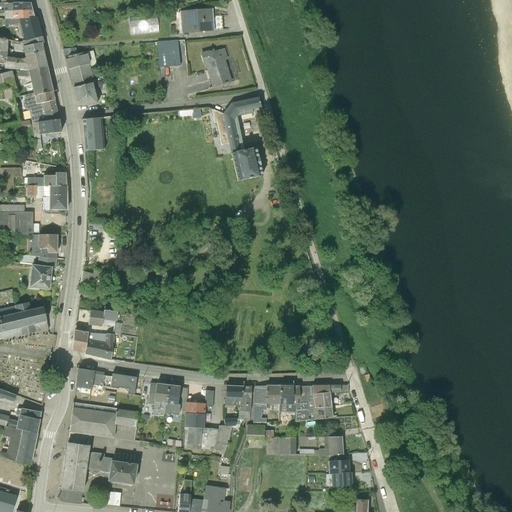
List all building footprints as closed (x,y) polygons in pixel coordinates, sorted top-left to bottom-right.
[(28,0),(22,0),(23,3),(11,2),(11,4),(7,4),(0,3),(0,7),(3,8),(3,12),(12,12),(17,12),(32,12),(31,11),(31,10),(30,8),(30,5),(29,3),(28,0)] [(155,10),(145,11),(146,19),(156,18),(155,10)] [(211,10),(178,12),(180,34),(213,32),(211,10)] [(12,12),(3,12),(4,19),(1,19),(1,24),(1,26),(13,25),(19,24),(21,34),(22,34),(30,32),(38,30),(41,30),(38,21),(37,17),(33,17),(32,12),(17,12),(12,12)] [(32,51),(42,50),(41,43),(45,42),(41,30),(38,30),(30,32),(22,34),(21,34),(22,41),(25,44),(27,51),(32,51)] [(0,67),(5,67),(17,66),(23,65),(29,64),(35,63),(45,61),(42,50),(32,51),(27,51),(25,44),(22,41),(20,41),(24,58),(6,57),(6,54),(7,47),(7,44),(7,40),(0,38),(0,67)] [(176,41),(156,42),(158,68),(179,67),(176,41)] [(64,58),(76,55),(75,48),(62,50),(64,58)] [(212,50),(199,54),(202,65),(204,64),(211,89),(231,83),(224,61),(227,60),(223,49),(218,51),(213,52),(212,50)] [(86,54),(88,63),(89,67),(96,66),(92,51),(85,53),(86,54)] [(76,55),(64,58),(65,60),(67,69),(88,63),(86,54),(85,53),(76,55)] [(50,82),(45,61),(35,63),(29,64),(23,65),(17,66),(5,67),(0,67),(0,86),(10,83),(11,89),(12,93),(17,92),(16,91),(14,80),(13,75),(12,70),(11,69),(16,70),(15,74),(22,76),(23,79),(26,90),(26,91),(34,89),(34,92),(51,87),(51,85),(50,82)] [(88,63),(67,69),(72,88),(92,83),(94,83),(89,67),(88,63)] [(10,83),(0,86),(0,91),(2,91),(3,95),(4,100),(11,98),(17,95),(17,92),(12,93),(11,89),(10,83)] [(92,83),(72,88),(76,103),(80,106),(97,104),(92,83)] [(34,89),(26,91),(27,95),(26,95),(23,95),(22,106),(24,109),(26,110),(28,110),(29,113),(29,114),(30,120),(37,119),(38,119),(58,116),(57,111),(55,103),(52,92),(51,87),(34,92),(34,89)] [(222,115),(227,142),(229,154),(239,151),(233,120),(238,113),(260,108),(257,98),(230,104),(222,114),(222,115)] [(220,145),(227,142),(222,115),(213,110),(211,109),(213,123),(215,122),(220,145)] [(37,119),(30,120),(32,134),(34,149),(40,148),(39,134),(59,133),(59,119),(58,116),(38,119),(37,119)] [(101,118),(81,120),(84,151),(104,150),(101,118)] [(29,120),(3,125),(4,130),(30,125),(29,120)] [(239,151),(229,154),(236,182),(262,177),(255,148),(239,151)] [(0,168),(0,177),(20,178),(20,169),(0,168)] [(42,178),(42,187),(48,187),(65,186),(64,173),(54,173),(54,177),(42,176),(42,178)] [(26,178),(26,183),(26,187),(35,187),(42,187),(42,178),(26,178)] [(48,211),(58,211),(66,211),(65,186),(48,187),(48,211)] [(35,187),(26,187),(26,196),(35,196),(35,187)] [(42,187),(35,187),(35,196),(35,199),(41,199),(41,213),(58,213),(58,211),(48,211),(48,187),(42,187)] [(31,236),(32,224),(32,212),(23,212),(23,206),(0,205),(0,235),(7,236),(26,236),(31,236)] [(37,236),(37,250),(43,249),(46,249),(46,254),(56,254),(57,254),(56,235),(39,235),(37,235),(37,236)] [(37,257),(56,259),(56,254),(46,254),(46,249),(43,249),(37,250),(37,257)] [(34,250),(33,256),(25,256),(20,257),(19,263),(30,265),(51,267),(51,270),(55,270),(56,259),(37,257),(37,250),(34,250)] [(51,267),(30,265),(27,289),(48,291),(51,270),(51,267)] [(82,272),(80,284),(92,287),(93,280),(99,281),(100,271),(93,269),(92,274),(82,272)] [(0,340),(21,335),(21,336),(34,332),(34,334),(47,331),(45,321),(41,307),(29,310),(27,303),(14,306),(13,307),(0,309),(0,340)] [(89,310),(87,326),(101,327),(102,320),(115,322),(116,312),(103,310),(102,312),(89,310)] [(111,335),(113,335),(119,335),(121,324),(115,323),(114,324),(111,335)] [(72,342),(86,340),(87,333),(85,332),(74,330),(72,342)] [(86,340),(95,342),(104,343),(104,334),(87,333),(86,340)] [(104,334),(104,343),(112,345),(113,335),(111,335),(104,334)] [(86,340),(72,342),(71,351),(83,354),(92,356),(95,342),(86,340)] [(95,342),(92,356),(109,360),(110,355),(112,345),(104,343),(95,342)] [(77,369),(74,387),(91,390),(93,372),(77,369)] [(138,376),(115,374),(112,393),(135,396),(138,376)] [(153,403),(155,384),(148,383),(147,397),(146,404),(152,405),(152,410),(158,411),(159,403),(153,403)] [(153,403),(159,403),(165,404),(167,385),(155,384),(153,403)] [(167,385),(165,404),(171,405),(176,406),(176,405),(178,387),(167,385)] [(224,398),(239,399),(240,399),(241,387),(224,386),(224,398)] [(264,405),(265,386),(253,387),(251,423),(259,424),(259,418),(260,408),(278,409),(278,405),(264,405)] [(264,405),(278,405),(278,386),(265,386),(264,405)] [(278,386),(278,405),(286,405),(291,406),(295,406),(296,406),(296,400),(298,400),(298,387),(292,387),(278,386)] [(296,406),(295,406),(294,418),(294,422),(313,420),(311,409),(312,409),(311,394),(310,386),(298,387),(298,400),(296,400),(296,406)] [(310,386),(311,394),(328,393),(328,394),(339,393),(346,392),(346,386),(339,386),(327,386),(310,386)] [(239,399),(238,402),(237,412),(249,412),(250,387),(241,387),(240,399),(239,399)] [(0,399),(13,403),(15,396),(0,390),(0,399)] [(204,404),(204,407),(210,407),(211,407),(212,391),(205,391),(204,391),(203,404),(204,404)] [(311,394),(312,409),(330,407),(328,394),(328,393),(311,394)] [(184,402),(183,413),(183,416),(182,428),(187,428),(192,428),(194,403),(186,403),(184,402)] [(68,433),(89,436),(113,439),(114,426),(135,428),(137,412),(116,409),(72,403),(68,433)] [(158,411),(152,410),(151,415),(157,416),(158,414),(163,414),(165,404),(159,403),(158,411)] [(194,403),(192,428),(200,429),(203,429),(203,428),(203,414),(204,407),(204,404),(203,404),(194,403)] [(171,405),(170,415),(177,415),(178,405),(176,405),(176,406),(171,405)] [(291,406),(286,405),(286,412),(289,412),(289,418),(294,418),(295,406),(291,406)] [(311,409),(313,420),(331,419),(331,415),(330,407),(312,409),(311,409)] [(18,415),(38,420),(39,413),(20,409),(18,415)] [(249,412),(237,412),(236,420),(248,421),(249,412)] [(15,429),(21,431),(35,434),(38,420),(18,415),(16,421),(15,429)] [(223,427),(231,426),(234,426),(235,418),(223,419),(223,426),(223,427)] [(6,419),(4,427),(10,428),(15,429),(16,421),(6,419)] [(262,439),(263,431),(263,426),(245,425),(244,440),(262,440),(262,439)] [(217,430),(212,450),(216,451),(223,452),(223,453),(231,426),(223,427),(223,426),(217,426),(217,430)] [(4,427),(3,427),(2,436),(8,438),(5,453),(0,451),(0,457),(3,458),(14,462),(15,456),(21,431),(15,429),(10,428),(4,427)] [(192,428),(187,428),(185,449),(198,450),(200,429),(192,428)] [(200,429),(198,450),(212,451),(212,450),(217,430),(203,428),(203,429),(200,429)] [(21,431),(15,456),(30,459),(35,434),(21,431)] [(326,438),(332,437),(331,432),(323,433),(323,437),(322,437),(323,449),(317,449),(317,451),(312,451),(312,450),(298,450),(298,455),(317,456),(328,456),(326,438)] [(66,443),(88,446),(89,436),(68,433),(67,438),(66,443)] [(326,438),(328,456),(342,455),(340,437),(332,437),(326,438)] [(272,438),(266,439),(265,455),(278,455),(294,455),(294,438),(278,438),(272,438)] [(167,440),(166,446),(180,448),(180,441),(167,440)] [(62,467),(85,470),(87,453),(88,446),(66,443),(62,467)] [(112,459),(112,461),(135,465),(136,455),(113,452),(112,459)] [(87,453),(85,470),(100,472),(100,473),(107,474),(109,461),(112,461),(112,459),(103,457),(103,454),(90,453),(90,454),(87,453)] [(15,456),(14,462),(29,465),(30,459),(15,456)] [(109,461),(107,474),(106,482),(133,486),(136,465),(135,465),(112,461),(109,461)] [(329,462),(329,475),(347,474),(346,462),(329,462)] [(219,466),(218,474),(227,475),(228,467),(219,466)] [(59,490),(81,492),(82,493),(85,470),(62,467),(59,490)] [(347,474),(329,475),(330,487),(350,486),(350,474),(347,474)] [(182,495),(189,496),(190,481),(190,479),(188,479),(188,476),(183,476),(183,481),(182,495)] [(206,500),(205,511),(211,511),(227,511),(229,502),(223,501),(224,488),(204,485),(202,500),(206,500)] [(81,492),(59,490),(58,498),(61,502),(80,504),(81,492)] [(0,492),(0,491),(0,511),(10,511),(16,496),(0,492)] [(101,491),(100,505),(118,506),(119,493),(101,491)] [(189,496),(182,495),(178,494),(176,511),(187,511),(188,499),(189,496)] [(188,499),(187,511),(199,511),(200,510),(202,501),(188,499)] [(365,511),(366,500),(354,500),(354,510),(349,510),(348,511),(365,511)]
